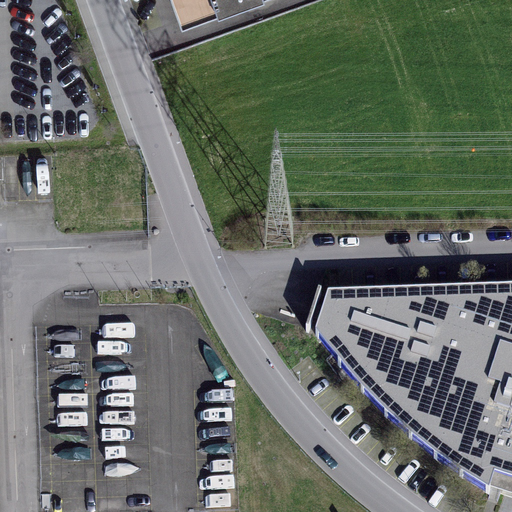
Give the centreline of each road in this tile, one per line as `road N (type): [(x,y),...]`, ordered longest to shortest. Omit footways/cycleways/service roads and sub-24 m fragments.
road 1 (unclassified): [(104,0),(211,274),(253,358),(306,431),(399,511)]
road 2 (unknown): [(27,293),(128,285),(156,297),(176,511)]
road 3 (unknown): [(27,293),(34,511)]
